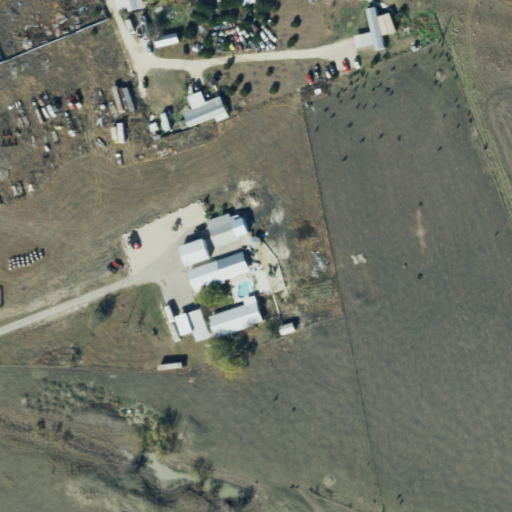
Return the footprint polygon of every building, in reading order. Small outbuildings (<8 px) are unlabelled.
[(140,0),(112,0),(115,11),(127,9),(128,12),(143,9),(140,0)] [(365,9),(370,32),(353,36),(355,48),(373,44),(374,51),(383,49),(380,36),(394,33),(390,13),(376,17),(374,7),(365,9)] [(178,43),(176,34),(154,38),(156,48),(178,43)] [(220,97),(204,102),(200,92),(186,96),(191,110),(183,113),(187,127),(214,118),(215,122),(227,118),(220,97)] [(239,240),(230,213),(205,221),(214,249),(239,240)] [(178,247),(185,267),(209,259),(203,239),(178,247)] [(249,274),(243,253),(186,270),(193,291),(249,274)] [(208,315),(214,337),(262,325),(255,296),(242,300),(244,307),(208,315)] [(193,333),(196,342),(209,338),(200,309),(175,317),(181,337),(193,333)]
